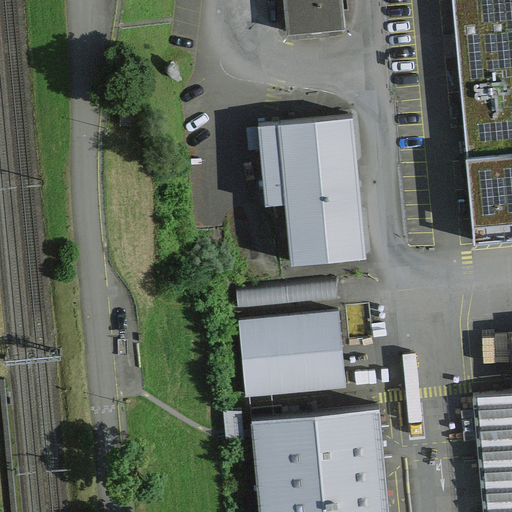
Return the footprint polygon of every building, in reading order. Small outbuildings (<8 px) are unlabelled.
[(283,0),(287,35),(317,32),(340,30),(337,0),(283,0)] [(511,0),(457,0),(480,235),(511,231),(511,0)] [(293,258),(364,249),(350,115),(275,123),(257,125),(266,197),(286,195),(293,258)] [(335,309),(240,319),(248,393),(343,383),(335,309)] [(480,511),(511,511),(511,332),(511,335),(511,391),(469,396),(480,511)] [(251,420),(259,511),(375,511),(366,409),(251,420)]
